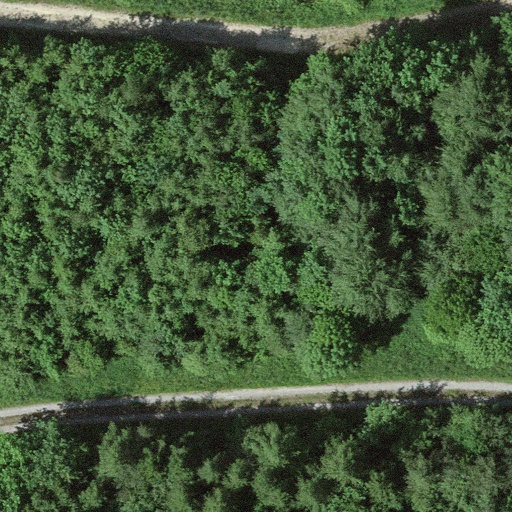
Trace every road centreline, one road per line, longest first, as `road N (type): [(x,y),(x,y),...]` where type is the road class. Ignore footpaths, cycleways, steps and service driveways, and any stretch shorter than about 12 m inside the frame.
road 1 (track): [(0,5),(300,40),(511,3)]
road 2 (track): [(0,409),(417,385),(511,392)]
